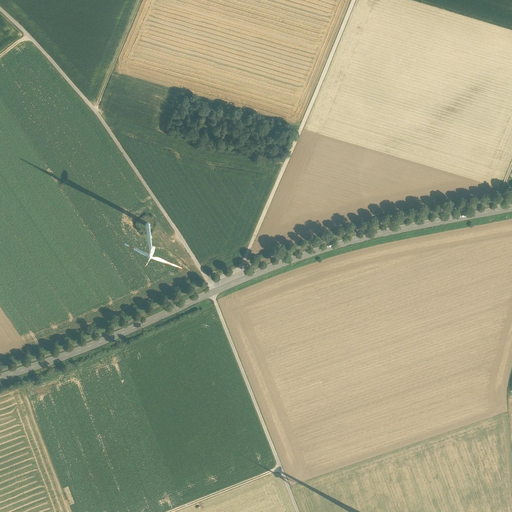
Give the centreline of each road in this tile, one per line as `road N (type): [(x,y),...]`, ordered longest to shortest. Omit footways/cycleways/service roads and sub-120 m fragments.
road 1 (secondary): [(0,378),(328,248),(511,209)]
road 2 (track): [(213,293),(94,111),(0,8)]
road 3 (track): [(206,279),(247,260),(353,0)]
road 4 (track): [(211,294),(296,511)]
road 5 (track): [(94,111),(140,0)]
